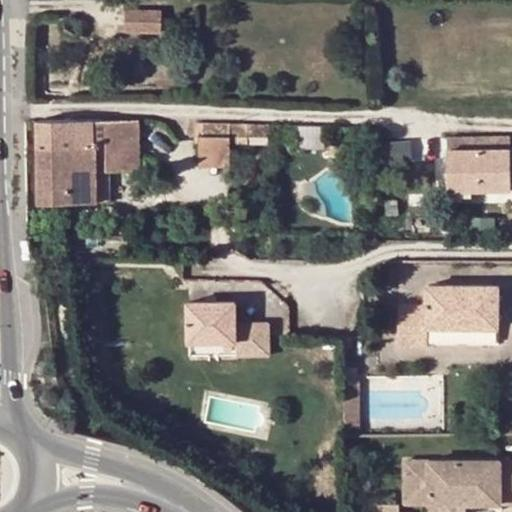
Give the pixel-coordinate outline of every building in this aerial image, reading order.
[(160,11),(125,10),(124,31),(161,32),(160,11)] [(138,119),(39,121),(40,204),(95,203),(96,190),(110,189),(109,178),(105,178),(106,171),(139,170),(138,119)] [(197,123),(196,140),(231,141),(249,142),(249,124),(197,123)] [(249,124),(249,142),(269,142),(269,124),(249,124)] [(449,137),(449,149),(511,148),(511,135),(449,137)] [(231,141),(196,140),(195,163),(231,164),(231,141)] [(414,163),(412,140),(382,141),(383,164),(414,163)] [(449,149),(450,185),(469,185),(468,191),(511,190),(511,177),(511,148),(449,149)] [(110,189),(96,190),(95,203),(110,203),(110,189)] [(398,344),(427,345),(428,328),(455,328),(455,322),(470,322),(471,329),(500,329),(500,287),(429,286),(427,306),(398,306),(398,344)] [(238,299),(190,298),(190,339),(236,339),(237,355),(268,356),(269,322),(238,320),(238,299)] [(428,328),(427,345),(435,345),(500,346),(500,329),(471,329),(455,328),(428,328)] [(345,379),(345,429),(360,428),(359,379),(345,379)] [(196,447),(185,440),(180,449),(191,456),(196,447)] [(511,461),(401,460),(400,502),(428,504),(464,504),(470,504),(470,496),(478,496),(479,504),(498,505),(511,505),(511,461)] [(470,496),(470,504),(479,504),(478,496),(470,496)] [(400,511),(400,503),(378,504),(377,511),(400,511)]
